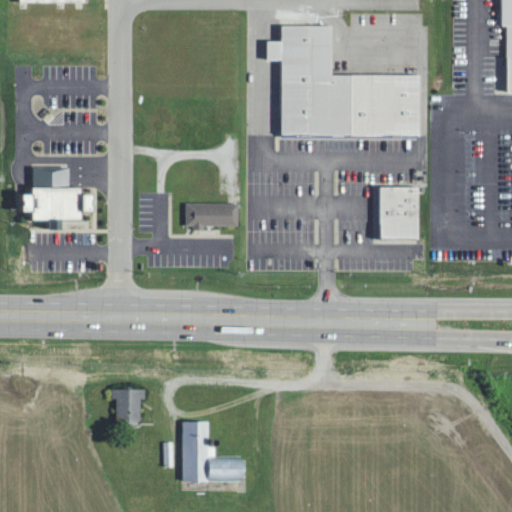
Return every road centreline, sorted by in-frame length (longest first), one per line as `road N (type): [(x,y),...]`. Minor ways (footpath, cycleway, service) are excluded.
road 1 (primary): [(370,321),(0,314)]
road 2 (residential): [(123,0),(122,314)]
road 3 (primary): [(370,321),(434,338),(511,339)]
road 4 (primary): [(511,311),(437,310),(370,321)]
